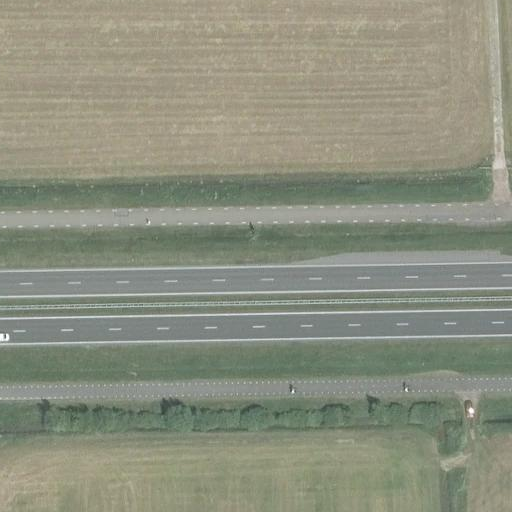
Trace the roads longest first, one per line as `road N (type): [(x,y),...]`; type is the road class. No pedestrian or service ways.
road 1 (trunk): [(511,275),(0,285)]
road 2 (trunk): [(0,332),(511,323)]
road 3 (unclassified): [(0,394),(511,385)]
road 4 (unclassified): [(0,220),(511,212)]
